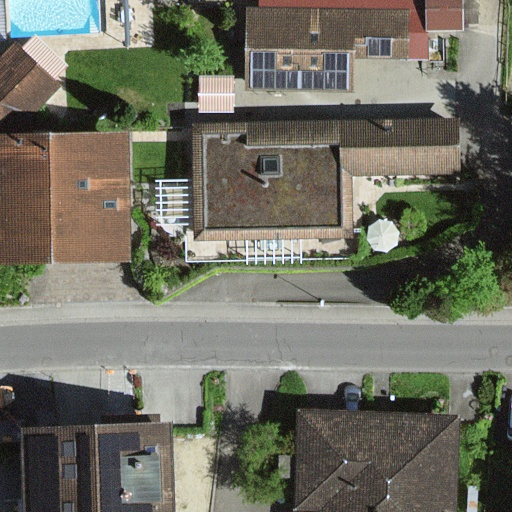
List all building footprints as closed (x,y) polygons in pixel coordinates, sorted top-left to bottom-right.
[(429,59),(430,30),(466,30),(466,0),(262,0),(262,8),(245,8),(245,91),(355,92),(356,58),(429,59)] [(35,118),(62,90),(56,85),(71,69),(39,39),(24,54),(16,46),(0,62),(0,267),(131,265),(129,134),(35,135),(35,118)] [(237,106),(237,80),(201,80),(201,106),(237,106)] [(461,174),(460,119),(192,126),(194,180),(158,181),(159,225),(194,224),(195,244),(246,242),(247,263),(303,261),(303,241),(354,239),(353,177),(461,174)] [(457,511),(461,417),(298,411),(296,457),(280,457),(279,478),(294,479),(293,510),(319,511),(318,511),(457,511)] [(163,511),(161,430),(23,435),(26,511),(163,511)]
